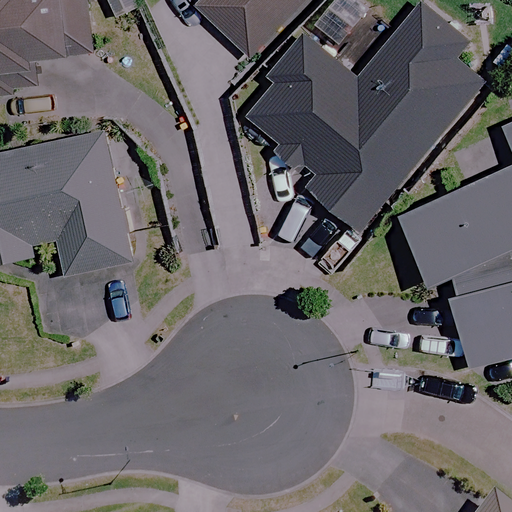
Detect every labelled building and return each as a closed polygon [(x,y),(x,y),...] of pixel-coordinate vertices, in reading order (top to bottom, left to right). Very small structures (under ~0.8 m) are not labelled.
[(98,5),(97,0),(0,0),(0,74),(106,58),(98,5)] [(307,0),(207,0),(197,11),(248,60),(307,0)] [(358,79),(306,36),(241,113),(279,145),(270,156),(360,232),(485,85),(452,57),(466,40),(424,4),(393,40),(358,79)] [(511,124),(503,128),(511,147),(511,170),(403,218),(433,287),(440,284),(479,373),(511,358),(511,124)] [(134,262),(106,133),(0,156),(0,270),(61,257),(66,277),(134,262)]
